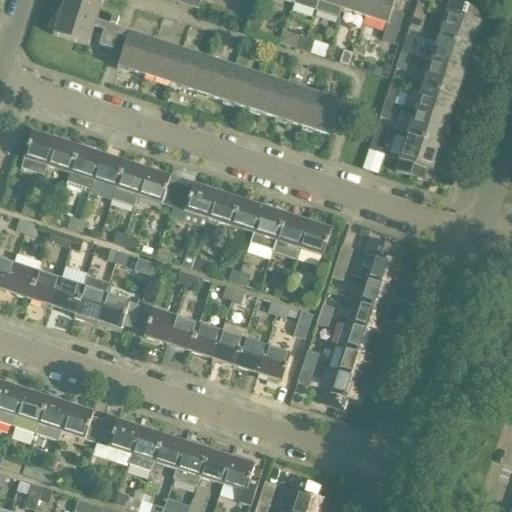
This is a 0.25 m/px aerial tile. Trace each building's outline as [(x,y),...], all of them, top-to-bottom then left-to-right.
[(103,0),(63,0),(61,9),(96,21),(103,0)] [(186,0),(184,7),(190,9),(193,0),(186,0)] [(193,0),(190,9),(197,12),(200,1),(196,0),(193,0)] [(315,11),(318,0),(292,0),(292,3),(315,11)] [(341,9),(343,0),(318,0),(315,11),(338,18),(341,9)] [(364,16),(369,0),(343,0),(341,9),(364,16)] [(393,0),(369,0),(364,16),(386,23),(380,40),(392,44),(402,14),(391,10),(393,0)] [(407,30),(419,34),(427,10),(415,6),(407,30)] [(457,6),(453,19),(444,16),(436,40),(470,51),(478,27),(473,26),(478,13),(457,6)] [(88,47),(96,21),(61,9),(52,36),(88,47)] [(107,25),(99,48),(112,52),(119,30),(107,25)] [(144,78),(156,42),(129,33),(117,70),(144,78)] [(301,52),(305,40),(297,37),(293,49),(301,52)] [(405,38),(399,54),(409,58),(415,41),(405,38)] [(313,43),(305,40),(301,52),(309,54),(313,43)] [(462,76),(470,51),(436,40),(429,64),(462,76)] [(170,87),(182,51),(156,42),(144,78),(170,87)] [(197,95),(208,59),(182,51),(170,87),(197,95)] [(339,64),(347,67),(351,55),(343,52),(339,64)] [(404,74),(409,58),(399,54),(394,70),(404,74)] [(223,104),(235,68),(208,59),(197,95),(223,104)] [(454,101),(462,76),(429,64),(421,90),(454,101)] [(249,113),(261,77),(235,68),(223,104),(249,113)] [(276,121),(288,86),(261,77),(249,113),(276,121)] [(302,130),(314,94),(288,86),(276,121),(302,130)] [(389,87),(384,104),(394,107),(399,90),(389,87)] [(454,101),(421,90),(413,113),(446,125),(454,101)] [(340,103),(314,94),(302,130),(328,139),(340,103)] [(389,123),(394,107),(384,104),(379,119),(389,123)] [(446,125),(413,113),(405,137),(439,148),(446,125)] [(387,131),(376,128),(368,153),(379,156),(387,131)] [(46,168),(55,142),(31,134),(19,171),(42,178),(46,168)] [(430,174),(439,148),(405,137),(397,163),(394,175),(422,184),(426,172),(430,174)] [(69,176),(78,149),(55,142),(46,168),(69,176)] [(89,195),(92,183),(101,157),(78,149),(69,176),(66,187),(89,195)] [(115,191),(124,164),(101,157),(92,183),(115,191)] [(134,209),(138,198),(147,172),(124,164),(115,191),(111,202),(134,209)] [(172,210),(179,188),(168,184),(169,179),(147,172),(138,198),(172,210)] [(207,221),(216,194),(192,186),(190,191),(179,188),(172,210),(207,221)] [(230,229),(239,202),(216,194),(207,221),(230,229)] [(252,236),(262,209),(239,202),(230,229),(252,236)] [(29,219),(33,208),(24,205),(20,216),(29,219)] [(42,211),(33,208),(29,219),(39,222),(42,211)] [(275,243),(285,217),(262,209),(252,236),(249,246),(272,253),(275,243)] [(299,251),(307,225),(285,217),(275,243),(272,253),(271,255),(295,263),(299,251)] [(76,235),(80,223),(69,220),(65,231),(76,235)] [(24,237),(27,226),(19,223),(15,234),(24,237)] [(88,226),(80,223),(76,235),(84,237),(88,226)] [(330,232),(307,225),(299,251),(321,259),(330,232)] [(37,229),(27,226),(24,237),(33,240),(37,229)] [(70,252),(74,241),(55,234),(51,246),(70,252)] [(121,249),(125,238),(115,235),(111,246),(121,249)] [(134,241),(125,238),(121,249),(130,252),(134,241)] [(82,244),(74,241),(70,252),(79,255),(82,244)] [(374,260),(367,281),(394,290),(401,268),(394,265),(398,252),(371,243),(366,258),(374,260)] [(342,249),(335,270),(346,274),(353,252),(342,249)] [(115,267),(119,256),(109,252),(105,264),(115,267)] [(131,260),(119,256),(115,267),(128,271),(130,262),(131,260)] [(191,272),(195,261),(184,257),(181,268),(191,272)] [(203,263),(195,261),(191,272),(200,275),(203,263)] [(0,291),(6,294),(15,267),(0,262),(0,291)] [(89,278),(111,284),(114,271),(92,266),(89,278)] [(28,301),(37,275),(15,267),(6,294),(28,301)] [(87,276),(66,269),(61,283),(83,290),(87,276)] [(342,284),(346,274),(335,270),(331,280),(342,284)] [(237,287),(241,275),(230,272),(227,283),(237,287)] [(51,309),(60,282),(37,275),(28,301),(51,309)] [(185,290),(189,278),(178,275),(175,286),(185,290)] [(249,278),(241,275),(237,287),(245,289),(249,278)] [(109,286),(86,278),(83,290),(74,316),(75,317),(74,321),(86,325),(87,321),(96,324),(105,297),(109,286)] [(197,281),(189,278),(185,290),(193,292),(197,281)] [(386,314),(394,290),(367,281),(359,304),(386,314)] [(74,316),(83,290),(60,282),(51,309),(74,316)] [(283,302),(286,290),(275,287),(272,298),(283,302)] [(231,304),(235,293),(224,290),(220,301),(231,304)] [(294,293),(286,290),(283,302),(290,304),(294,293)] [(243,296),(235,293),(231,304),(239,307),(243,296)] [(133,331),(140,309),(105,297),(96,324),(105,327),(105,328),(106,331),(115,334),(118,332),(119,331),(120,331),(121,327),(133,331)] [(167,347),(175,320),(152,312),(154,307),(142,303),(140,309),(133,331),(144,335),(143,339),(167,347)] [(379,336),(386,314),(359,304),(352,326),(379,336)] [(277,319),(281,308),(270,305),(266,316),(277,319)] [(289,311),(281,308),(277,319),(285,322),(289,311)] [(321,308),(319,315),(330,319),(332,311),(321,308)] [(292,339),(303,343),(311,318),(300,314),(292,339)] [(327,330),(330,319),(319,315),(315,327),(327,330)] [(189,354),(198,328),(175,320),(167,347),(189,354)] [(371,360),(379,336),(352,326),(352,327),(344,324),(336,347),(344,350),(371,360)] [(236,370),(243,343),(247,333),(224,325),(220,335),(212,362),(236,370)] [(212,362),(220,335),(198,328),(189,354),(212,362)] [(258,377),(267,350),(243,343),(236,370),(258,377)] [(290,358),(267,350),(258,377),(267,380),(266,384),(277,388),(278,384),(281,385),(290,358)] [(363,383),(371,360),(344,350),(336,373),(363,383)] [(307,353),(304,362),(315,366),(318,357),(307,353)] [(307,389),(315,366),(304,362),(296,386),(307,389)] [(360,392),(363,383),(336,373),(329,395),(323,393),(319,406),(343,414),(347,402),(356,405),(356,402),(361,403),(364,394),(360,392)] [(0,425),(11,429),(23,391),(15,389),(16,387),(15,384),(6,381),(3,383),(3,385),(0,384),(0,425)] [(33,436),(46,399),(23,391),(11,429),(33,436)] [(57,443),(60,433),(68,406),(60,403),(60,400),(49,396),(47,399),(46,399),(33,436),(57,443)] [(94,445),(102,421),(92,418),(93,414),(68,406),(60,433),(94,445)] [(129,456),(138,429),(116,421),(114,425),(102,421),(94,445),(129,456)] [(153,464),(161,437),(138,429),(129,456),(130,456),(127,467),(149,474),(153,464)] [(175,471),(184,444),(161,437),(153,464),(175,471)] [(195,489),(207,452),(206,452),(207,447),(195,444),(193,447),(184,444),(175,471),(171,482),(195,489)] [(221,486),(230,459),(207,452),(195,489),(199,479),(221,486)] [(21,465),(2,459),(0,464),(0,470),(17,476),(21,465)] [(253,467),(230,459),(221,486),(242,493),(238,504),(249,508),(258,482),(250,479),(253,467)] [(44,485),(47,473),(39,471),(35,482),(44,485)] [(57,476),(47,473),(44,485),(53,488),(57,476)] [(296,494),(290,511),(319,511),(323,501),(316,499),(320,487),(293,479),(289,491),(296,494)] [(264,482),(257,505),(268,509),(276,486),(264,482)] [(27,511),(35,511),(38,503),(42,491),(31,488),(24,511),(27,511)] [(51,494),(42,491),(38,503),(48,506),(51,494)] [(113,507),(117,496),(107,493),(104,504),(113,507)] [(127,500),(117,496),(113,507),(124,511),(127,500)]
